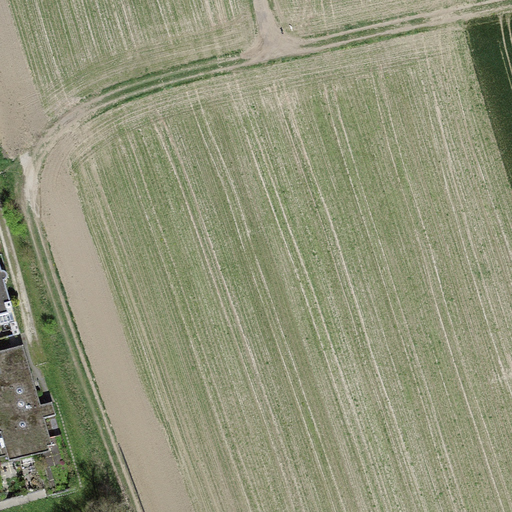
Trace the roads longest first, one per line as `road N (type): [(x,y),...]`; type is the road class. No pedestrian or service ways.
road 1 (track): [(135,511),(28,203),(32,157),(68,121),(135,88),(274,52)]
road 2 (track): [(274,52),(511,4)]
road 3 (track): [(0,220),(38,363)]
